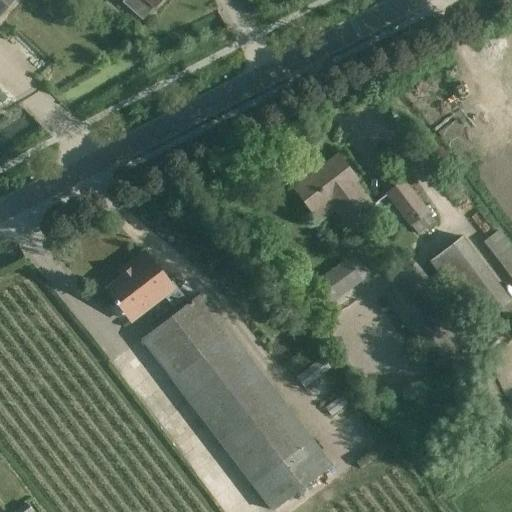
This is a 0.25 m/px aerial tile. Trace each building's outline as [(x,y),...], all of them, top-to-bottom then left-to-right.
[(0,0),(0,16),(14,0),(0,0)] [(122,0),(120,3),(140,20),(152,7),(155,9),(163,0),(122,0)] [(337,155),(293,189),(318,221),(334,209),(347,226),(372,206),(353,182),(356,180),(337,155)] [(434,222),(402,179),(383,194),(408,228),(411,226),(417,235),(434,222)] [(461,236),(428,262),(477,326),(510,300),(461,236)] [(130,320),(162,295),(174,313),(139,339),(271,511),(332,466),(200,293),(187,303),(171,281),(167,284),(143,253),(118,273),(122,278),(107,290),(130,320)] [(362,281),(346,259),(303,290),(319,312),(362,281)] [(403,280),(381,297),(436,367),(457,350),(403,280)] [(511,440),(502,448),(510,460),(511,458),(511,440)] [(26,503),(14,511),(31,511),(33,511),(26,503)]
